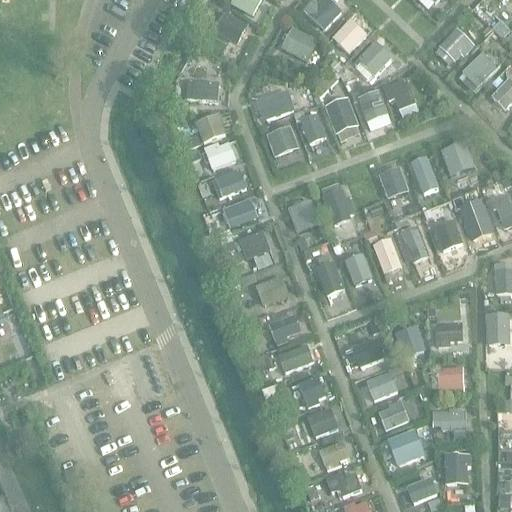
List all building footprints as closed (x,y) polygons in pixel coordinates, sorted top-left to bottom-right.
[(252,22),(263,2),(259,0),(234,0),(229,9),(252,22)] [(341,17),(324,1),(317,8),(314,5),(303,16),(324,35),(341,17)] [(237,51),(248,30),(224,16),(212,37),(237,51)] [(349,59),(367,40),(350,24),(332,43),(349,59)] [(306,68),(318,46),(292,32),(280,54),(306,68)] [(464,61),(474,49),(457,33),(439,52),(454,66),(461,58),(464,61)] [(374,83),(392,64),(376,47),(357,66),(374,83)] [(478,95),(499,73),(482,57),(462,79),(478,95)] [(314,89),(324,98),(338,84),(329,75),(314,89)] [(362,91),(360,83),(348,87),(350,94),(362,91)] [(505,114),(511,107),(511,85),(509,83),(491,101),(505,114)] [(217,107),(219,87),(188,84),(186,102),(191,103),(191,104),(217,107)] [(272,84),(255,88),(257,99),(275,95),(272,84)] [(415,110),(406,86),(384,94),(389,108),(396,105),(399,115),(415,110)] [(360,99),(358,94),(350,97),(352,102),(360,99)] [(295,115),(288,95),(255,106),(263,127),(295,115)] [(388,120),(379,95),(357,103),(366,128),(388,120)] [(359,130),(348,102),(325,111),(335,139),(359,130)] [(296,124),(305,120),(303,115),(294,118),(296,124)] [(227,139),(219,118),(195,127),(203,148),(227,139)] [(326,143),(317,119),(299,125),(308,150),(326,143)] [(260,132),(263,140),(270,138),(267,130),(260,132)] [(299,154),(291,131),(267,140),(275,163),(299,154)] [(196,149),(193,140),(185,143),(189,152),(196,149)] [(236,165),(229,147),(219,150),(218,146),(203,152),(212,174),(236,165)] [(475,173),(466,147),(441,156),(451,182),(475,173)] [(202,162),(198,152),(186,157),(189,166),(202,162)] [(426,160),(411,165),(423,197),(438,191),(426,160)] [(246,192),(239,173),(215,183),(222,202),(246,192)] [(409,197),(400,173),(378,181),(387,205),(409,197)] [(212,196),(208,185),(198,188),(203,199),(212,196)] [(354,218),(349,201),(345,202),(342,195),(322,202),(332,232),(351,225),(349,221),(354,218)] [(464,209),(461,199),(453,202),(456,212),(464,209)] [(258,223),(250,203),(222,213),(229,234),(258,223)] [(429,215),(435,225),(452,214),(446,204),(429,215)] [(321,231),(312,206),(289,214),(298,239),(321,231)] [(511,233),(511,206),(503,210),(501,206),(491,210),(494,215),(497,214),(505,236),(511,233)] [(494,237),(485,215),(463,224),(472,246),(494,237)] [(394,233),(409,227),(406,219),(391,225),(394,233)] [(463,250),(454,225),(433,233),(443,258),(463,250)] [(429,262),(417,230),(401,236),(413,268),(429,262)] [(378,242),(374,232),(362,237),(365,243),(369,242),(370,245),(378,242)] [(270,257),(262,237),(238,246),(246,267),(270,257)] [(237,252),(234,243),(222,248),(225,256),(237,252)] [(402,273),(391,243),(372,249),(383,279),(402,273)] [(345,254),(343,248),(335,250),(337,257),(345,254)] [(314,262),(310,251),(303,254),(306,264),(314,262)] [(374,284),(364,258),(344,265),(354,292),(374,284)] [(345,295),(334,266),(331,267),(328,259),(317,264),(320,272),(316,273),(326,302),(345,295)] [(511,299),(511,267),(493,268),(494,300),(511,299)] [(242,290),(257,284),(254,277),(239,282),(242,290)] [(289,301),(281,280),(255,290),(263,311),(289,301)] [(509,349),(508,317),(485,318),(486,350),(509,349)] [(287,343),(302,337),(295,319),(268,330),(277,351),(288,346),(287,343)] [(381,336),(376,323),(367,327),(372,339),(381,336)] [(258,336),(254,325),(246,329),(250,339),(258,336)] [(437,352),(451,352),(451,347),(464,346),(464,337),(463,328),(437,328),(437,352)] [(424,356),(416,331),(396,337),(404,362),(424,356)] [(384,362),(376,341),(351,351),(360,372),(384,362)] [(314,369),(307,351),(278,362),(284,379),(314,369)] [(438,373),(440,398),(465,397),(464,372),(438,373)] [(425,388),(420,375),(412,378),(416,391),(425,388)] [(398,397),(390,376),(366,385),(374,406),(398,397)] [(325,402),(317,380),(298,388),(308,413),(320,408),(318,404),(325,402)] [(441,411),(441,403),(427,403),(428,412),(441,411)] [(409,425),(401,404),(388,409),(389,412),(378,417),(385,435),(409,425)] [(466,434),(466,413),(432,415),(433,431),(441,431),(441,434),(466,434)] [(338,434),(331,414),(307,423),(314,443),(338,434)] [(293,427),(301,448),(311,444),(303,423),(293,427)] [(398,439),(388,443),(398,469),(425,459),(415,433),(398,439)] [(349,463),(343,447),(319,456),(327,475),(339,470),(338,467),(349,463)] [(468,489),(467,459),(459,460),(459,456),(443,457),(444,489),(468,489)] [(362,496),(355,479),(343,483),(342,478),(326,485),(331,499),(340,498),(343,504),(362,496)] [(437,499),(430,481),(406,490),(413,508),(437,499)] [(318,502),(314,489),(305,492),(309,505),(318,502)] [(511,506),(511,497),(505,497),(496,497),(497,506),(511,506)] [(434,511),(441,510),(439,502),(427,506),(429,511),(434,511)]
